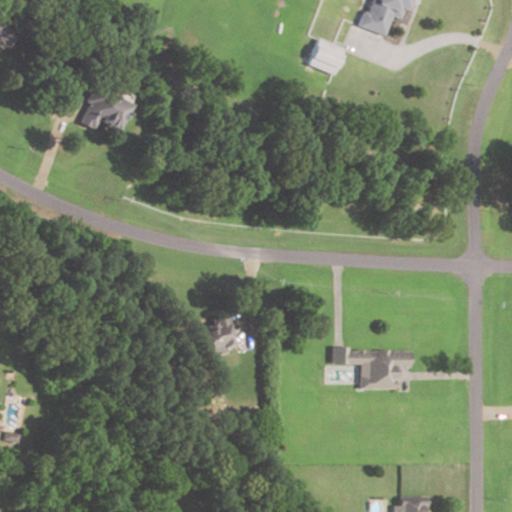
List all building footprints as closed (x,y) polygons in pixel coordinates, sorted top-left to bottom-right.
[(406,0),(402,11),(399,9),(395,19),(388,17),(381,36),(356,27),(360,14),(364,15),(369,0),(406,0)] [(0,19),(11,23),(2,50),(0,49),(0,19)] [(316,40),(305,67),(331,76),(341,50),(316,40)] [(88,87),(127,105),(114,133),(91,122),(87,131),(71,123),(88,87)] [(220,318),(228,345),(220,348),(218,341),(205,344),(201,329),(209,326),(208,321),(220,318)] [(325,347),(343,347),(343,352),(406,351),(406,369),(391,369),(391,390),(357,390),(357,365),(325,365),(325,347)] [(0,440),(2,432),(15,435),(13,443),(0,440)] [(394,498),(422,498),(422,508),(419,508),(419,511),(388,511),(388,507),(394,506),(394,498)]
